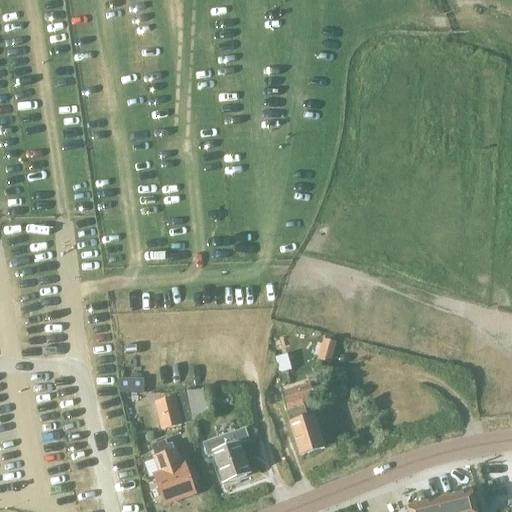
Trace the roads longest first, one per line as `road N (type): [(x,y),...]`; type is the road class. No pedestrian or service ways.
road 1 (unknown): [(468,427),(235,511)]
road 2 (unclassified): [(511,441),(433,456),(288,511)]
road 3 (track): [(468,427),(439,386),(359,363)]
